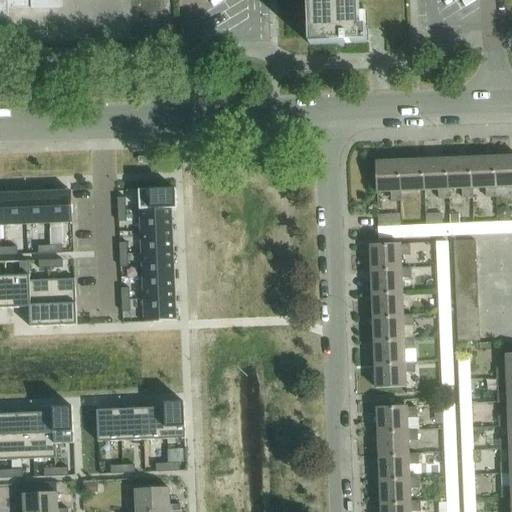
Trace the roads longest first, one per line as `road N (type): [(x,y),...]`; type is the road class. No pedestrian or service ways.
road 1 (residential): [(343,511),(328,114)]
road 2 (residential): [(100,122),(108,327)]
road 3 (tertiary): [(328,114),(496,108)]
road 4 (tertiary): [(195,119),(328,114)]
